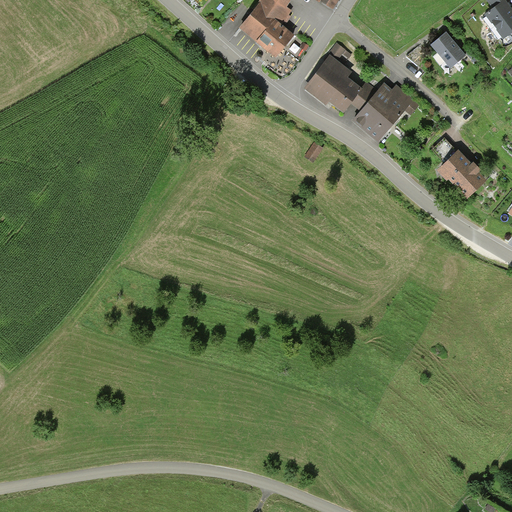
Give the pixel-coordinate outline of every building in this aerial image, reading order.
[(291,0),(259,0),(259,2),(260,2),(259,5),(282,25),(292,11),(287,7),(291,0)] [(322,0),(321,2),(333,10),(339,0),(322,0)] [(511,8),(506,1),(505,0),(493,9),(485,15),(504,40),(511,33),(511,8)] [(508,0),(486,0),(493,9),(505,0),(506,1),(508,0)] [(276,59),(295,36),(282,25),(259,5),(240,27),(257,41),(256,42),(259,45),(276,59)] [(446,32),(430,45),(451,70),(467,56),(456,44),(446,32)] [(346,50),(337,43),(329,54),(330,55),(338,61),(343,54),(346,50)] [(352,55),(346,50),(343,54),(349,59),(352,55)] [(338,61),(330,55),(304,89),(327,107),(330,103),(332,104),(344,114),(351,104),(362,89),(348,78),(353,73),(338,61)] [(367,82),(362,89),(351,104),(360,112),(378,91),(367,82)] [(360,112),(352,121),(378,143),(389,131),(406,111),(411,116),(419,106),(395,85),(392,89),(385,83),(378,91),(360,112)] [(444,164),(457,152),(445,139),(432,151),(444,164)] [(315,144),(306,157),(314,162),(323,149),(315,144)] [(469,162),(459,151),(457,152),(444,164),(436,172),(446,182),(449,180),(467,200),(487,182),(479,173),(481,171),(473,163),(472,165),(469,162)]
